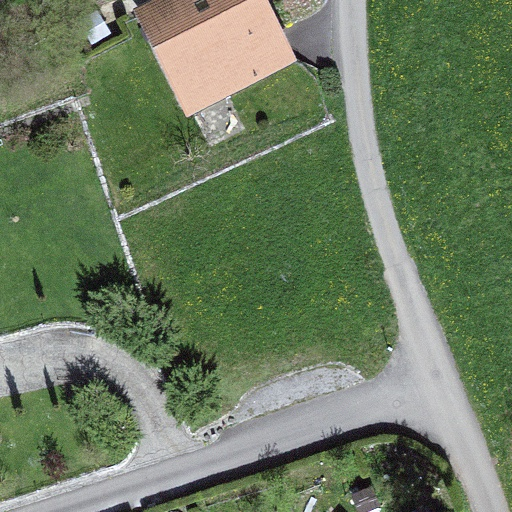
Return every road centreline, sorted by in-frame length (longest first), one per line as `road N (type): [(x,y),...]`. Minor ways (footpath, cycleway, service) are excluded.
road 1 (residential): [(440,385),(53,511)]
road 2 (residential): [(352,0),(373,189),(440,385)]
road 3 (residential): [(440,385),(487,511)]
